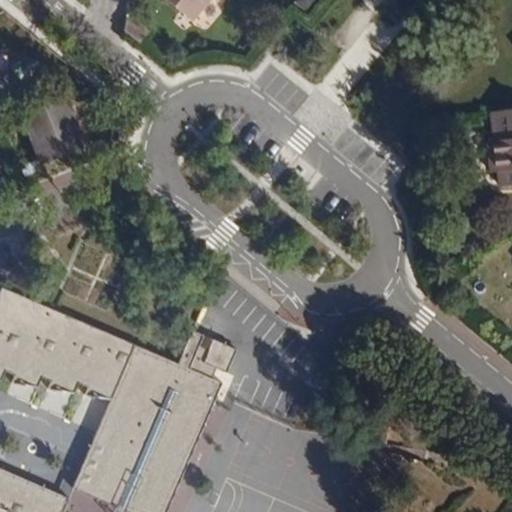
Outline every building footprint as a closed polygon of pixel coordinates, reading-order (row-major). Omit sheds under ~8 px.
[(209,0),(167,0),(192,21),(209,0)] [(148,32),(128,14),(124,30),(139,43),(148,32)] [(81,140),(61,93),(16,111),(35,158),(81,140)] [(511,108),(491,111),(494,139),(487,140),(490,171),(497,170),(499,185),(511,183),(511,108)] [(34,165),(30,156),(20,160),(24,170),(34,165)] [(0,511),(57,511),(63,500),(0,473),(0,373),(6,376),(2,385),(28,390),(33,378),(42,382),(38,391),(65,395),(70,383),(78,386),(74,397),(103,402),(65,490),(108,508),(112,497),(126,503),(121,511),(162,511),(216,386),(204,380),(209,368),(221,373),(231,350),(205,339),(200,350),(191,345),(196,335),(184,331),(170,363),(0,291),(0,511)] [(387,417),(360,411),(354,441),(381,447),(387,417)] [(121,511),(126,503),(112,497),(108,508),(106,511),(121,511)]
